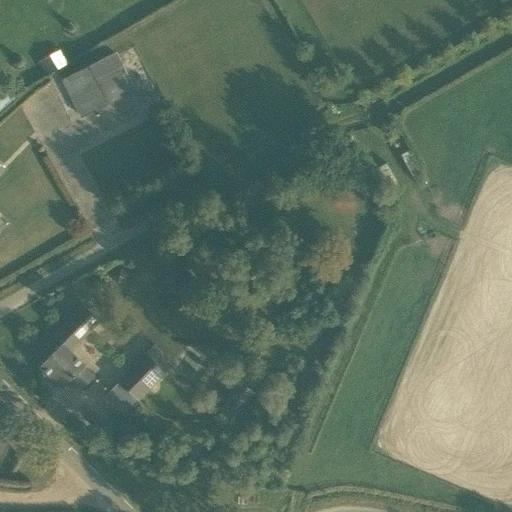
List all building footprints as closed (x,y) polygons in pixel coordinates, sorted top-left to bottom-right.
[(59,49),(38,61),(46,75),(67,63),(59,49)] [(133,91),(114,52),(62,79),(82,117),(133,91)] [(71,379),(81,389),(93,376),(83,366),(84,365),(69,351),(99,320),(83,305),(53,337),(61,345),(40,367),(62,388),(71,379)] [(138,400),(173,362),(153,343),(117,380),(138,400)] [(236,380),(222,404),(240,415),(254,391),(236,380)]
